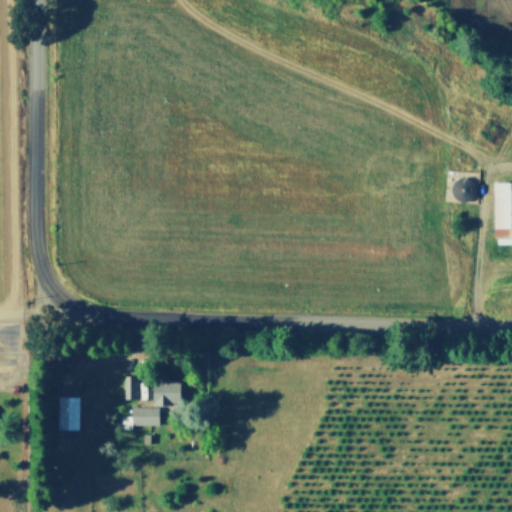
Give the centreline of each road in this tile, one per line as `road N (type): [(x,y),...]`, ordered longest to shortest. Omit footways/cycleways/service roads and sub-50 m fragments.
road 1 (residential): [(511,328),(115,320),(78,311),(43,271),(37,234),(35,0)]
road 2 (track): [(491,173),(458,141),(250,47),(181,0)]
